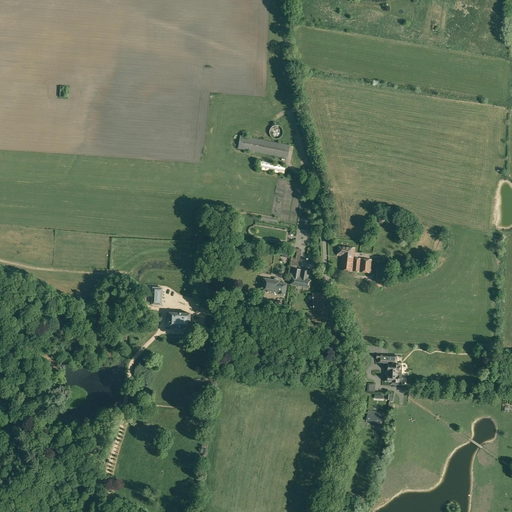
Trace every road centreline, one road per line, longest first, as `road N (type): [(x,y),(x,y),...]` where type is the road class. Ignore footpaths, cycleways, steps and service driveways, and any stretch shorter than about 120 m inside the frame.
road 1 (unclassified): [(326,511),(354,370),(331,306),(319,185),(291,83),(291,0)]
road 2 (track): [(108,494),(133,359),(162,329),(163,310)]
road 3 (track): [(0,505),(51,465),(108,494)]
